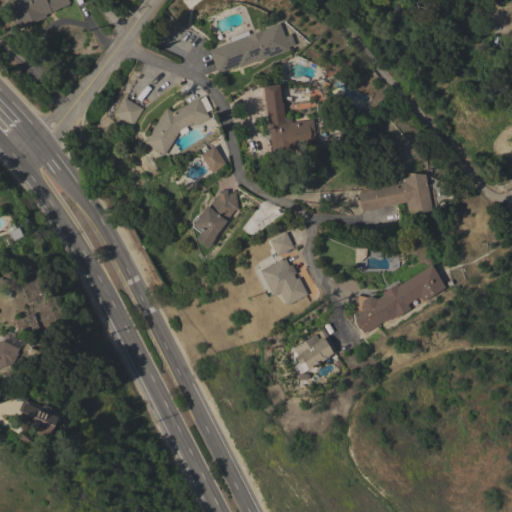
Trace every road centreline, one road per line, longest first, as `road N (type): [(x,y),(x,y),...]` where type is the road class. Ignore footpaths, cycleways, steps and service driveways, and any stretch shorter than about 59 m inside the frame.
road 1 (primary): [(245,511),(95,216),(36,136)]
road 2 (primary): [(10,155),(103,288),(215,511)]
road 3 (residential): [(339,325),(307,257),(307,218),(238,178),(226,124),(206,87),(189,72),(123,49)]
road 4 (residential): [(325,0),(481,187),(494,197),(511,194)]
road 5 (residential): [(10,155),(100,79),(154,0)]
